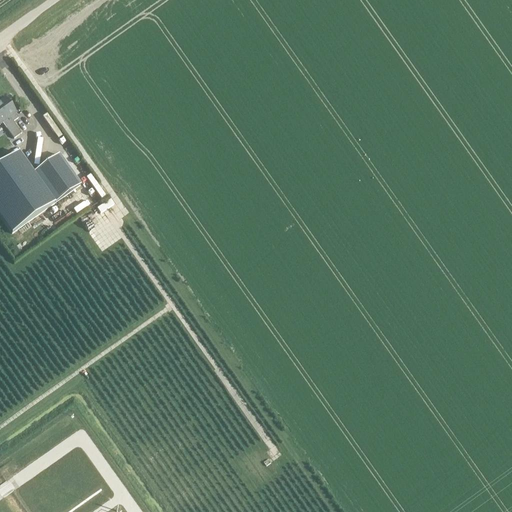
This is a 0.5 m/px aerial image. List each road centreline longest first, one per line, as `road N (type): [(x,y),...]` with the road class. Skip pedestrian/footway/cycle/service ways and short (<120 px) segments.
road 1 (track): [(274,454),(97,201)]
road 2 (track): [(0,432),(174,309)]
